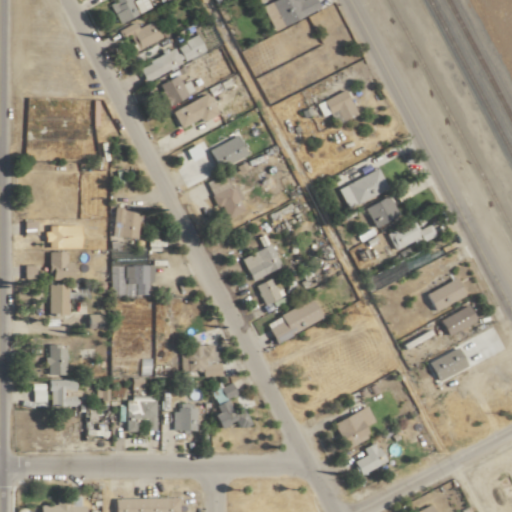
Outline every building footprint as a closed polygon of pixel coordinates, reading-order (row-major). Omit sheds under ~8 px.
[(106,3),(115,22),(146,7),(142,0),(109,0),(110,1),(106,3)] [(267,0),(258,5),(270,29),(316,7),(311,0),(267,0)] [(148,20),(134,28),(130,21),(115,30),(119,38),(126,34),(134,50),(158,37),(148,20)] [(202,53),(195,37),(172,46),(173,49),(134,65),(139,78),(202,53)] [(183,64),(196,90),(228,74),(214,47),(183,64)] [(191,91),(185,79),(177,83),(174,75),(150,86),(159,106),(191,91)] [(319,116),(332,109),(337,121),(353,113),(341,89),(313,103),(319,116)] [(168,109),(175,127),(196,118),(197,121),(213,114),(205,94),(168,109)] [(205,149),(216,169),(243,154),(232,134),(205,149)] [(383,187),(373,168),(333,188),(344,208),(383,187)] [(232,184),(227,186),(223,178),(210,184),(214,192),(207,195),(213,207),(217,205),(223,218),(240,210),(235,200),(239,198),(232,184)] [(394,214),(384,194),(360,207),(370,226),(394,214)] [(107,235),(132,237),(135,210),(110,207),(107,235)] [(390,249),(409,240),(412,245),(432,235),(426,223),(414,229),(409,219),(382,232),(390,249)] [(236,258),(248,281),(278,265),(266,243),(236,258)] [(62,251),(45,251),(44,278),(68,278),(68,261),(62,261),(62,251)] [(281,295),(278,287),(273,289),(268,277),(252,284),(260,304),(281,295)] [(421,292),(429,310),(460,296),(452,278),(421,292)] [(64,284),(44,283),(43,313),(63,313),(64,284)] [(278,321),(264,327),(270,340),(317,319),(308,298),(275,313),(278,321)] [(471,320),(462,305),(435,320),(443,335),(471,320)] [(102,329),(102,314),(83,313),(82,328),(102,329)] [(114,332),(115,346),(161,345),(160,331),(114,332)] [(62,374),(61,344),(43,345),(44,356),(42,356),(43,374),(62,374)] [(177,373),(216,373),(215,350),(208,350),(208,344),(186,344),(186,354),(176,354),(177,373)] [(160,349),(118,348),(118,361),(160,361),(160,349)] [(71,379),(45,379),(45,404),(71,404),(71,397),(77,396),(77,389),(71,389),(71,379)] [(212,428),(231,421),(234,429),(246,424),(240,408),(229,412),(223,398),(232,395),(228,383),(207,390),(215,410),(207,413),(212,428)] [(150,396),(121,396),(121,431),(133,432),(133,420),(142,420),(142,430),(150,430),(150,396)] [(190,430),(191,403),(174,403),(173,411),(168,411),(168,429),(190,430)] [(365,436),(360,426),(371,421),(363,405),(328,422),(341,448),(365,436)] [(371,441),(358,447),(362,455),(349,461),(355,474),(381,462),(371,441)] [(173,511),(174,496),(109,498),(109,511),(173,511)] [(81,511),(81,505),(66,505),(66,500),(52,500),(52,504),(35,504),(35,511),(81,511)]
